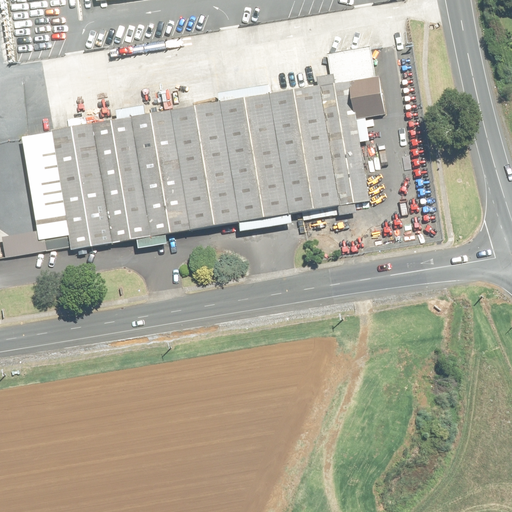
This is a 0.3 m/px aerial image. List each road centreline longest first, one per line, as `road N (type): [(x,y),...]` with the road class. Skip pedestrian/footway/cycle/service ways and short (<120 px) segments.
road 1 (tertiary): [(511,255),(0,340)]
road 2 (secondary): [(511,221),(456,0)]
